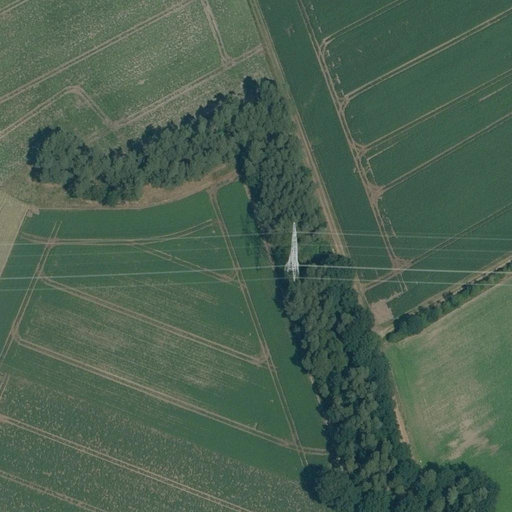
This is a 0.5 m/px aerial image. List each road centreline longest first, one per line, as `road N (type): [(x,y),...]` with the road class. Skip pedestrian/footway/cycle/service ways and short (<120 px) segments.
road 1 (track): [(241,0),(419,511)]
road 2 (track): [(365,344),(511,255)]
